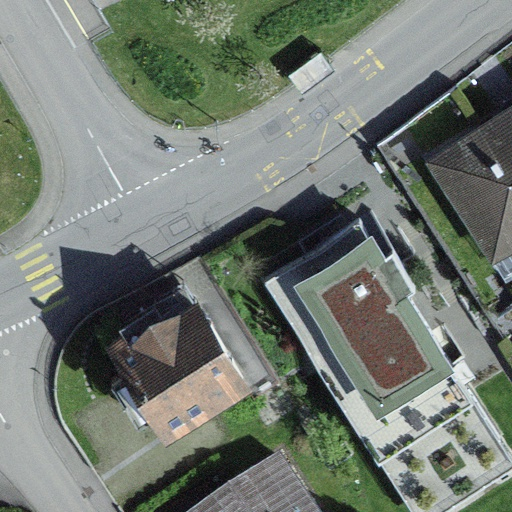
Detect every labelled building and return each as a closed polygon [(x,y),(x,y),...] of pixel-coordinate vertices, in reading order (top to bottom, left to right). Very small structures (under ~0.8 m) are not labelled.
[(317,52),(284,76),(293,88),(326,64),(317,52)] [(511,109),(430,163),(485,247),(511,229),(511,109)] [(511,444),(364,217),(264,282),(413,511),(444,511),(511,468),(511,444)] [(294,410),(215,286),(126,342),(120,333),(109,340),(162,425),(230,383),(260,432),(294,410)] [(196,511),(309,511),(275,460),(196,511)]
